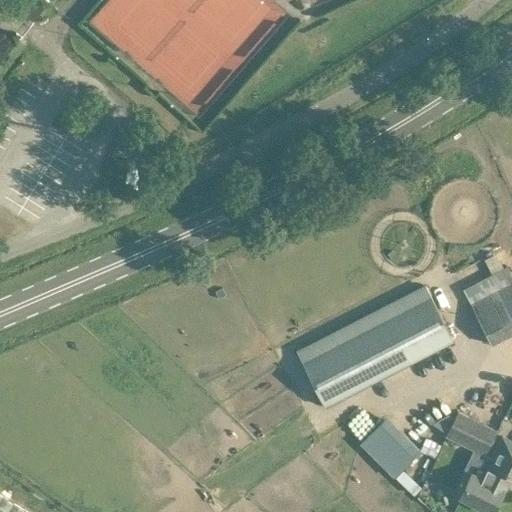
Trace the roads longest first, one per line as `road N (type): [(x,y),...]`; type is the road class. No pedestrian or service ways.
road 1 (secondary): [(0,311),(226,214),(377,137),(511,52)]
road 2 (unclassified): [(488,0),(290,120),(0,254)]
